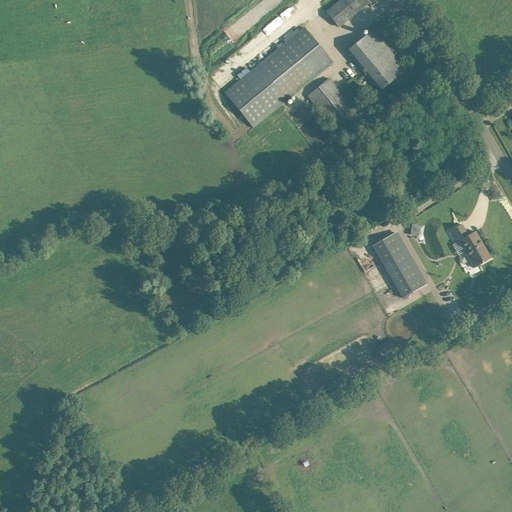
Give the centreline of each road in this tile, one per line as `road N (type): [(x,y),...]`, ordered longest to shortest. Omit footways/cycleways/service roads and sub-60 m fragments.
road 1 (track): [(0,264),(69,228),(184,222),(281,198),(329,168),(444,60)]
road 2 (unclassified): [(511,179),(411,0)]
